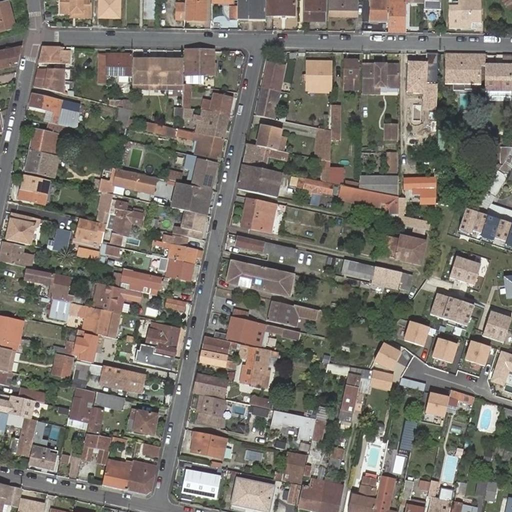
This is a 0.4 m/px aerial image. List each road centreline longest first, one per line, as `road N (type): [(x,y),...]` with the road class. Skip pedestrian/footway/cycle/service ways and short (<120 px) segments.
road 1 (residential): [(259,43),(158,508)]
road 2 (residential): [(259,43),(511,45)]
road 3 (residential): [(36,34),(259,43)]
road 4 (residential): [(0,199),(36,34)]
road 5 (residential): [(0,472),(158,508)]
